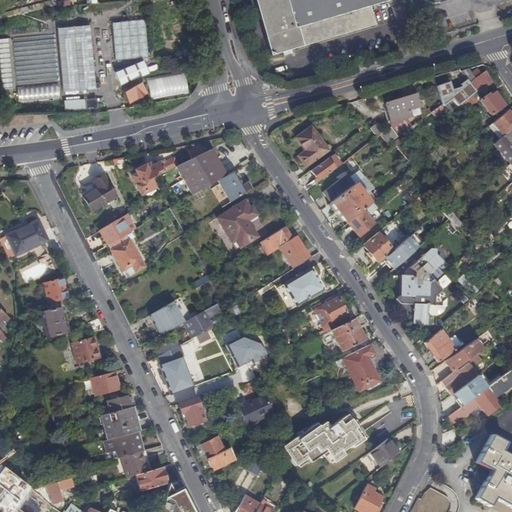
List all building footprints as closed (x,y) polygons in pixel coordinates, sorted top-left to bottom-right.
[(182,0),(176,0),(179,10),(185,9),(182,0)] [(257,0),(273,55),(282,52),(291,49),(372,25),(367,9),(391,1),(390,0),(257,0)] [(147,58),(142,13),(126,14),(127,22),(111,23),(115,61),(147,58)] [(95,88),(89,25),(56,28),(63,92),(95,88)] [(17,88),(18,102),(61,99),(59,64),(57,65),(55,37),(10,40),(10,38),(0,38),(0,79),(1,89),(17,88)] [(114,73),(119,84),(147,72),(142,61),(114,73)] [(467,98),(465,100),(469,105),(479,97),(476,93),(492,81),(485,71),(480,74),(477,70),(472,74),(469,69),(460,71),(466,80),(475,92),(467,98)] [(188,93),(184,72),(147,79),(150,100),(188,93)] [(475,92),(466,80),(458,86),(467,98),(475,92)] [(145,92),(139,82),(122,91),(127,102),(145,92)] [(504,105),(495,92),(489,96),(488,94),(479,100),(490,116),(504,105)] [(425,100),(421,94),(385,105),(390,122),(398,136),(430,113),(427,108),(421,114),(417,102),(425,100)] [(97,108),(96,98),(64,102),(64,112),(97,108)] [(440,114),(446,109),(442,104),(436,109),(440,114)] [(511,116),(507,110),(492,123),(502,135),(511,127),(511,116)] [(370,127),(377,136),(380,134),(384,131),(377,122),(370,127)] [(364,129),(360,123),(356,126),(360,132),(364,129)] [(492,123),(488,126),(499,139),(502,135),(492,123)] [(298,156),(305,166),(328,150),(311,127),(295,138),(305,151),(298,156)] [(380,134),(387,144),(392,141),(398,136),(390,127),(384,131),(380,134)] [(511,127),(502,135),(499,139),(493,144),(498,150),(499,151),(509,164),(511,161),(511,145),(510,142),(511,140),(511,127)] [(399,139),(393,143),(398,149),(404,144),(399,139)] [(192,159),(204,153),(200,145),(188,151),(192,159)] [(211,162),(216,159),(211,150),(204,153),(192,159),(178,166),(175,167),(192,195),(200,191),(217,181),(221,178),(211,162)] [(314,180),(316,182),(340,164),(333,154),(310,170),(316,178),(314,180)] [(164,160),(152,166),(146,169),(144,166),(135,171),(137,174),(141,183),(137,185),(143,195),(156,189),(152,179),(175,167),(178,166),(173,158),(165,162),(164,160)] [(226,175),(216,159),(211,162),(221,178),(226,175)] [(418,162),(414,165),(423,177),(428,174),(418,162)] [(217,181),(230,202),(251,189),(247,182),(242,184),(234,170),(226,175),(221,178),(217,181)] [(349,177),(347,174),(322,193),(330,203),(355,184),(364,177),(359,170),(349,177)] [(441,185),(433,173),(429,176),(434,183),(438,188),(441,185)] [(141,183),(137,174),(132,177),(137,185),(141,183)] [(92,211),(116,196),(103,175),(92,182),(96,189),(83,197),(92,211)] [(330,203),(338,213),(360,196),(362,194),(355,184),(330,203)] [(362,194),(370,203),(374,199),(367,190),(362,194)] [(203,196),(200,191),(192,195),(195,201),(203,196)] [(367,205),(370,203),(362,194),(360,196),(367,205)] [(362,210),(367,205),(360,196),(338,213),(346,224),(347,223),(362,210)] [(418,196),(406,207),(409,211),(422,200),(418,196)] [(219,223),(249,204),(246,199),(216,218),(219,223)] [(335,215),(338,213),(330,203),(328,205),(335,215)] [(256,215),(249,204),(219,223),(226,234),(232,231),(256,215)] [(441,210),(448,219),(453,215),(445,205),(440,209),(441,210)] [(362,210),(347,223),(358,236),(373,224),(362,210)] [(335,215),(344,226),(346,224),(338,213),(335,215)] [(127,214),(120,218),(99,231),(107,245),(125,235),(129,233),(135,229),(127,214)] [(242,246),(257,236),(249,223),(247,225),(245,222),(256,215),(232,231),(242,246)] [(457,230),(462,225),(453,215),(448,219),(457,230)] [(21,228),(20,227),(5,234),(6,237),(15,256),(32,248),(39,260),(53,254),(38,221),(21,228)] [(293,268),(309,258),(295,236),(291,239),(283,228),(260,243),(267,254),(279,246),(293,268)] [(232,231),(226,234),(237,250),(242,246),(232,231)] [(392,251),(388,245),(377,232),(362,245),(377,263),(384,258),(392,251)] [(414,233),(410,236),(419,246),(422,243),(414,233)] [(110,250),(115,259),(133,249),(128,240),(125,235),(107,245),(110,250)] [(392,251),(384,258),(393,269),(419,246),(410,236),(396,247),(392,251)] [(15,256),(6,237),(0,239),(0,240),(11,258),(15,256)] [(392,242),(388,245),(392,251),(396,247),(392,242)] [(119,266),(137,255),(133,249),(115,259),(119,266)] [(436,305),(445,305),(445,297),(440,290),(441,289),(431,278),(430,279),(426,275),(442,261),(434,254),(436,249),(429,249),(422,255),(421,254),(417,257),(418,258),(409,266),(413,271),(413,272),(413,276),(399,275),(399,295),(395,299),(399,304),(406,304),(406,310),(406,312),(406,313),(407,314),(408,315),(411,315),(411,323),(435,325),(436,305)] [(126,271),(141,262),(137,255),(119,266),(122,271),(125,269),(126,271)] [(144,267),(141,262),(126,271),(129,276),(144,267)] [(310,268),(283,285),(296,306),(323,290),(310,268)] [(462,274),(457,279),(461,284),(467,279),(462,274)] [(42,283),(48,304),(68,299),(61,278),(42,283)] [(180,297),(172,302),(184,321),(192,317),(180,297)] [(330,330),(349,321),(346,315),(346,314),(337,297),(313,310),(324,333),(330,330)] [(473,301),(469,304),(473,309),(477,306),(473,301)] [(150,315),(154,323),(161,334),(183,322),(184,321),(172,302),(150,315)] [(0,362),(3,361),(0,356),(0,343),(3,342),(4,344),(9,341),(1,329),(9,323),(11,325),(15,322),(1,304),(0,305),(0,362)] [(220,311),(216,304),(192,317),(184,321),(183,322),(191,338),(212,327),(207,318),(220,311)] [(46,338),(68,333),(62,307),(41,312),(46,338)] [(148,327),(154,323),(150,315),(143,319),(148,327)] [(81,326),(84,334),(104,329),(98,318),(81,326)] [(352,319),(330,331),(341,352),(363,341),(352,319)] [(206,330),(196,336),(200,343),(210,337),(206,330)] [(455,350),(448,340),(440,330),(423,343),(437,363),(455,350)] [(242,335),(226,343),(232,356),(237,367),(250,360),(251,362),(260,358),(259,356),(266,353),(265,349),(258,343),(242,335)] [(454,336),(448,340),(455,350),(461,346),(454,336)] [(94,338),(72,344),(77,364),(99,358),(94,338)] [(156,348),(160,355),(178,345),(175,338),(156,348)] [(474,339),(452,353),(429,369),(432,374),(446,364),(451,372),(475,354),(481,349),(474,339)] [(161,363),(159,363),(171,394),(175,393),(191,387),(190,385),(187,386),(185,380),(190,378),(182,356),(183,355),(184,355),(180,344),(178,345),(160,355),(158,356),(161,363)] [(342,358),(346,366),(359,391),(379,381),(366,357),(373,353),(368,345),(342,358)] [(292,383),(301,378),(286,352),(278,356),(287,376),(292,383)] [(475,354),(451,372),(440,381),(450,395),(476,376),(470,368),(480,360),(475,354)] [(341,368),(346,366),(342,358),(334,362),(335,364),(338,367),(341,368)] [(511,511),(511,363),(510,365),(511,366),(511,403),(497,414),(482,425),(489,435),(486,440),(475,462),(484,467),(489,470),(474,497),(478,500),(487,505),(488,505),(491,499),(493,497),(506,504),(501,511),(511,511)] [(511,371),(510,369),(486,387),(494,398),(511,385),(511,371)] [(119,390),(114,372),(91,378),(95,396),(119,390)] [(494,398),(486,387),(446,417),(446,420),(451,425),(478,405),(487,416),(497,408),(493,403),(496,401),(494,398)] [(131,407),(137,405),(131,394),(106,400),(110,413),(131,407)] [(208,394),(178,404),(182,413),(185,412),(189,425),(208,419),(204,409),(201,410),(198,402),(210,398),(208,394)] [(263,394),(236,404),(244,427),(272,416),(263,394)] [(110,413),(103,415),(108,430),(105,430),(105,429),(97,431),(100,442),(103,441),(137,432),(138,432),(131,407),(110,413)] [(55,414),(54,414),(57,425),(64,423),(62,414),(66,413),(65,411),(55,414)] [(318,426),(315,423),(282,447),(295,466),(306,458),(310,463),(325,452),(333,463),(343,455),(341,451),(349,445),(351,448),(363,439),(346,414),(327,427),(324,422),(318,426)] [(142,451),(143,451),(137,432),(103,441),(106,453),(111,452),(113,459),(121,457),(142,451)] [(218,437),(212,440),(219,453),(212,457),(208,459),(214,470),(235,459),(231,447),(225,450),(218,437)] [(387,439),(369,452),(380,468),(398,455),(387,439)] [(219,453),(212,440),(199,446),(203,454),(209,451),(212,457),(219,453)] [(142,451),(121,457),(127,477),(135,475),(149,471),(146,462),(145,462),(142,451)] [(370,473),(378,467),(367,453),(359,459),(370,473)] [(248,460),(241,467),(249,472),(250,472),(257,459),(254,456),(253,456),(248,460)] [(267,465),(257,459),(250,472),(256,475),(260,470),(263,471),(267,465)] [(149,471),(135,475),(140,492),(167,483),(162,467),(149,471)] [(84,490),(99,486),(96,475),(81,479),(84,490)] [(57,482),(47,485),(53,504),(62,501),(57,482)] [(374,489),(366,485),(354,508),(362,511),(373,511),(381,497),(372,493),(374,489)] [(244,495),(234,511),(254,511),(259,504),(244,495)]
